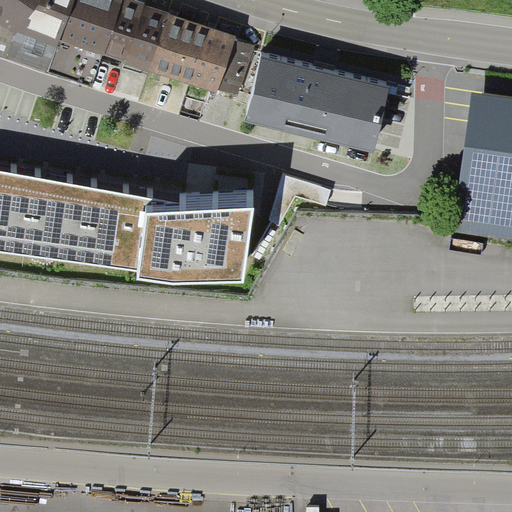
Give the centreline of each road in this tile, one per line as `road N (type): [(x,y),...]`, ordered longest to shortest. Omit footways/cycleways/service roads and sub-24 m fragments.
road 1 (residential): [(0,71),(405,190),(425,173),(431,37)]
road 2 (residential): [(511,492),(224,481),(0,459)]
road 3 (unknown): [(511,259),(428,244),(398,248),(378,265),(374,323)]
road 4 (primary): [(431,37),(256,0)]
